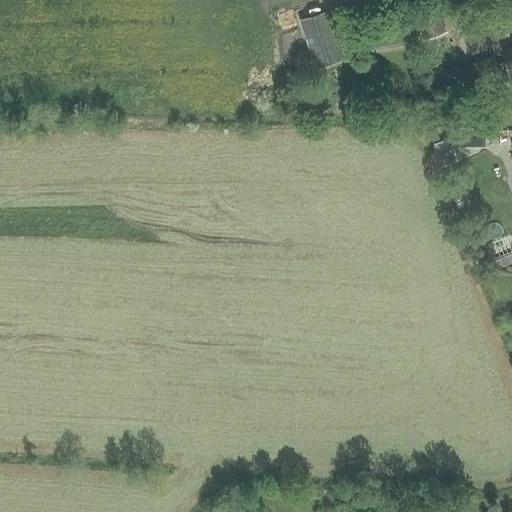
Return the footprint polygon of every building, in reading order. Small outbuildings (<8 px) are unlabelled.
[(436,6),(413,14),(423,41),(446,32),(436,6)] [(327,12),(299,21),(315,69),(343,60),(327,12)] [(511,83),(511,49),(501,53),(504,62),(497,65),(494,56),(455,70),(465,96),(503,82),(510,79),(511,83)] [(458,128),(458,147),(485,147),(485,128),(458,128)] [(483,240),(489,258),(511,249),(511,246),(506,231),(483,240)]
